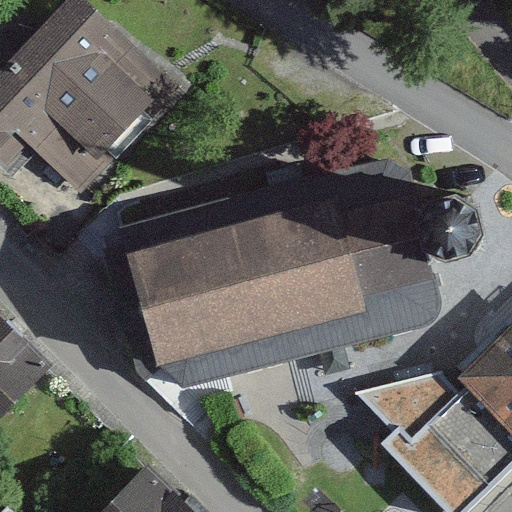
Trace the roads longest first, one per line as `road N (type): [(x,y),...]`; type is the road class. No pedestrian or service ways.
road 1 (residential): [(235,511),(0,274)]
road 2 (residential): [(256,0),(511,159)]
